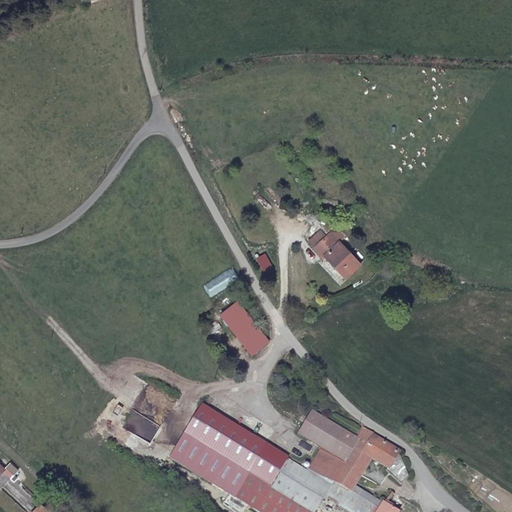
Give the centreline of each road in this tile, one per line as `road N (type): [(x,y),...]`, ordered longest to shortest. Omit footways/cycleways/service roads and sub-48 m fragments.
road 1 (residential): [(159,110),(276,317),(333,390),(407,449),(457,511)]
road 2 (unclassified): [(159,110),(213,75),(301,59),(511,67)]
road 3 (unclassified): [(0,244),(41,238),(71,220),(159,110)]
